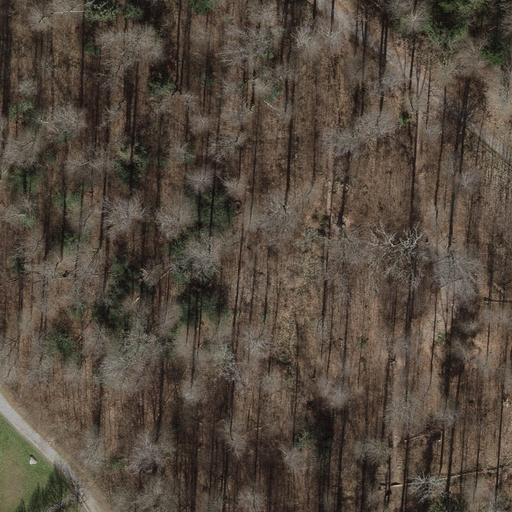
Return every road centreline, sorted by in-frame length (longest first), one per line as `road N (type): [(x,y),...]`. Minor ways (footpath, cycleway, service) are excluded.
road 1 (track): [(323,0),(511,157)]
road 2 (track): [(0,400),(75,478),(96,511)]
